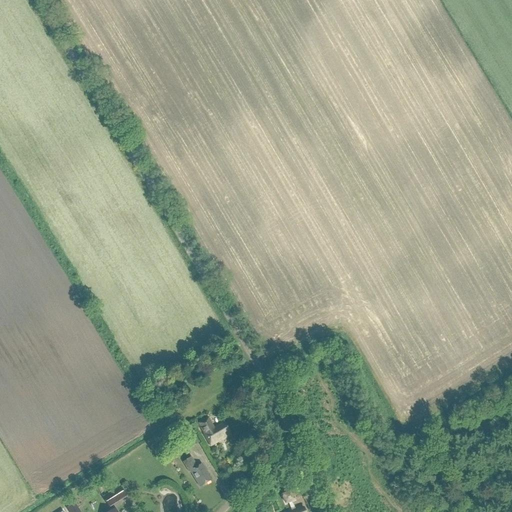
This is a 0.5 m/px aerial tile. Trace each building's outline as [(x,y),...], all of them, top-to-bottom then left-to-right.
[(208,419),(199,424),(212,446),(232,434),(225,423),(214,429),(208,419)] [(199,442),(190,428),(181,434),(190,448),(199,442)] [(191,457),(182,462),(188,473),(190,472),(199,487),(211,480),(202,464),(197,467),(191,457)] [(102,498),(109,508),(127,497),(120,486),(113,490),(111,487),(105,491),(108,494),(102,498)] [(300,506),(294,508),(291,501),(294,500),(290,492),(282,495),(286,503),(288,502),(291,510),(285,511),(305,511),(303,507),(301,509),(300,506)] [(80,511),(74,502),(66,508),(68,511),(80,511)]
